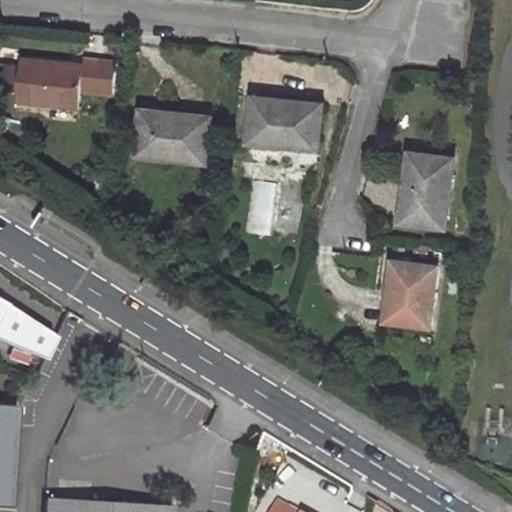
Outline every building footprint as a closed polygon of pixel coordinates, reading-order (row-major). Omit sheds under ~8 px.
[(87,68),(26,61),(21,103),(83,110),(85,95),(118,98),(121,67),(88,63),(87,68)] [(324,105),(255,98),(250,143),(318,150),(324,105)] [(214,119),(145,112),(141,155),(209,163),(214,119)] [(454,165),(412,159),(403,227),(445,233),(454,165)] [(438,273),(393,266),(384,325),(429,332),(438,273)] [(0,343),(41,360),(53,337),(5,306),(0,303),(0,343)] [(13,407),(0,406),(0,507),(8,508),(13,407)] [(170,511),(171,509),(45,502),(44,511),(170,511)]
